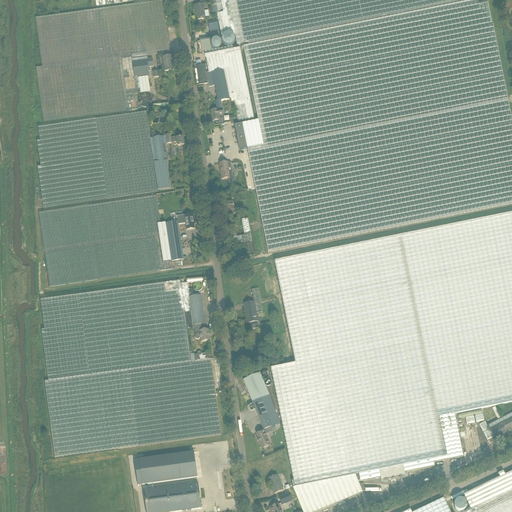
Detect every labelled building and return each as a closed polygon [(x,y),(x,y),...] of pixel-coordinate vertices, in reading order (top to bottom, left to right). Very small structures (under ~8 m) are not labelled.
[(209,0),(213,17),(216,16),(221,36),(232,34),(232,36),(234,36),(236,45),(241,45),(249,43),(463,0),(209,0)] [(258,121),(234,126),(239,151),(247,149),(268,253),(511,203),(511,123),(487,0),(477,0),(249,46),(249,43),(241,45),(242,48),(244,48),(258,121)] [(43,123),(138,109),(136,94),(150,92),(148,78),(149,78),(149,77),(149,71),(150,71),(149,68),(153,67),(152,59),(147,60),(146,54),(164,51),(169,50),(162,1),(35,18),(42,68),(36,69),(43,123)] [(208,11),(204,11),(203,5),(194,6),(195,14),(197,14),(197,20),(205,19),(209,19),(208,11)] [(212,47),(213,48),(214,49),(215,49),(216,49),(218,49),(219,48),(220,48),(220,47),(221,47),(221,46),(221,45),(221,43),(220,42),(219,41),(218,40),(216,39),(215,40),(214,40),(213,41),(213,42),(212,42),(212,43),(212,45),(212,46),(212,47)] [(201,42),(202,52),(211,51),(211,41),(201,42)] [(237,50),(205,56),(208,70),(208,73),(206,73),(209,87),(213,86),(215,86),(218,101),(218,102),(219,102),(219,104),(221,104),(234,101),(237,115),(229,117),(231,124),(253,120),(240,49),(237,50)] [(172,56),(167,57),(163,58),(165,72),(174,70),(172,56)] [(155,90),(164,89),(163,79),(155,79),(155,90)] [(211,111),(212,122),(224,120),(222,109),(221,109),(221,104),(219,104),(219,102),(218,102),(218,101),(215,102),(216,110),(211,111)] [(38,167),(44,209),(158,192),(158,190),(171,189),(167,161),(166,153),(164,153),(162,137),(150,139),(146,112),(38,128),(40,141),(37,142),(41,167),(38,167)] [(167,144),(171,143),(177,142),(177,146),(184,145),(183,138),(176,139),(176,137),(171,138),(171,136),(166,136),(167,144)] [(227,163),(220,164),(222,180),(228,179),(229,184),(230,184),(231,183),(232,183),(233,182),(234,181),(235,180),(235,179),(235,176),(233,177),(232,170),(229,171),(228,164),(227,163)] [(156,197),(39,214),(47,264),(50,288),(173,269),(172,262),(183,260),(178,225),(186,224),(187,230),(194,229),(193,223),(195,222),(194,215),(185,216),(185,215),(177,217),(177,222),(160,224),(156,197)] [(227,215),(238,213),(237,209),(233,210),(233,206),(233,201),(224,203),(225,211),(226,211),(227,215)] [(293,488),(302,511),(317,511),(363,494),(359,483),(380,478),(381,482),(405,477),(405,473),(434,467),(434,463),(463,457),(455,414),(511,402),(511,214),(275,262),(295,364),(271,369),(294,488),(293,488)] [(235,227),(231,228),(233,238),(232,239),(233,244),(252,240),(248,218),(247,218),(241,220),(244,236),(237,237),(235,227)] [(181,281),(42,300),(46,330),(43,330),(49,381),(46,382),(56,458),(221,435),(210,359),(210,353),(203,354),(202,353),(200,351),(198,353),(198,354),(193,355),(194,362),(191,362),(187,329),(194,328),(194,326),(197,325),(205,324),(201,296),(189,297),(187,283),(182,284),(181,281)] [(254,302),(244,304),(248,324),(252,323),(253,329),(259,328),(257,322),(258,322),(256,314),(263,312),(259,289),(258,289),(252,291),(254,302)] [(200,334),(195,335),(196,339),(198,340),(200,338),(201,338),(201,342),(210,341),(208,330),(200,331),(200,334)] [(260,373),(243,380),(253,403),(253,404),(248,407),(251,412),(255,410),(264,430),(266,429),(280,423),(260,373)] [(511,416),(490,428),(496,442),(508,436),(506,432),(511,428),(511,416)] [(264,430),(256,433),(259,440),(258,440),(262,449),(270,446),(266,435),(267,434),(266,429),(264,430)] [(290,488),(275,452),(260,459),(274,494),(290,488)] [(194,453),(134,461),(138,486),(194,478),(197,478),(194,453)] [(511,511),(511,471),(505,475),(503,472),(498,474),(500,478),(463,495),(470,509),(464,511),(511,511)] [(152,490),(144,491),(146,511),(179,511),(201,509),(198,484),(192,485),(190,485),(177,487),(175,487),(153,490),(152,490)] [(289,494),(278,498),(281,505),(292,501),(289,494)] [(449,511),(443,499),(414,511),(410,511),(410,510),(405,511),(449,511)] [(457,511),(459,511),(468,509),(464,499),(454,502),(457,511)]
